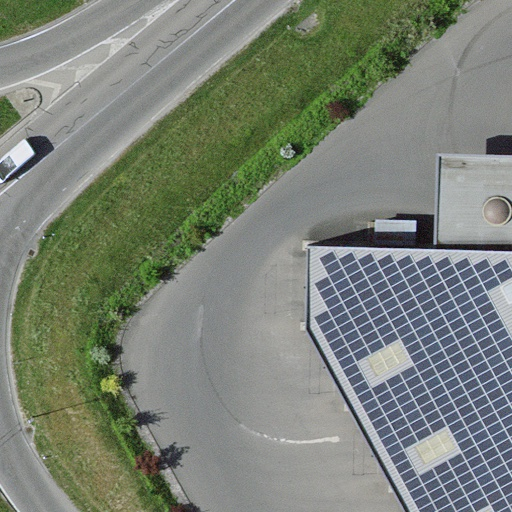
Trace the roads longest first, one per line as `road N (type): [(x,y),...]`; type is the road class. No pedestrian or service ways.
road 1 (secondary): [(219,10),(37,165)]
road 2 (secondary): [(219,10),(0,68)]
